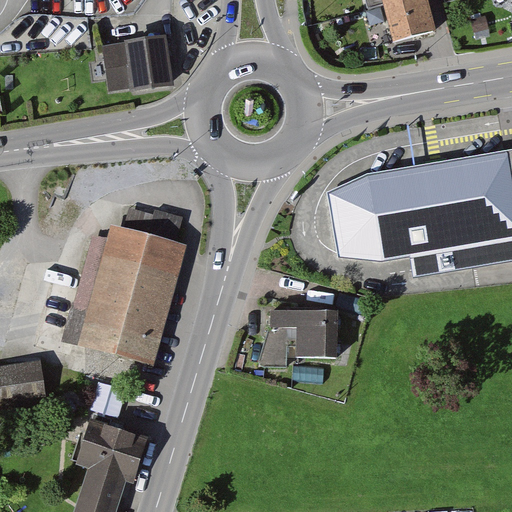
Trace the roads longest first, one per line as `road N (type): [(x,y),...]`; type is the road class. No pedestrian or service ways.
road 1 (secondary): [(229,265),(156,511)]
road 2 (secondary): [(211,87),(155,118),(55,144)]
road 3 (secondary): [(55,144),(108,151),(215,146)]
road 4 (secondary): [(296,144),(421,92)]
road 5 (secondary): [(421,92),(295,84)]
road 6 (secondary): [(229,265),(281,157)]
